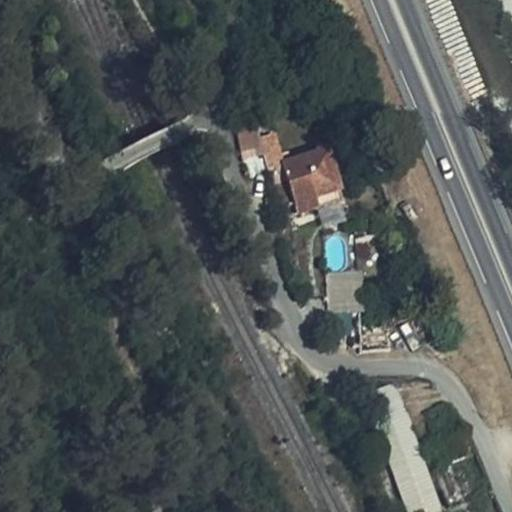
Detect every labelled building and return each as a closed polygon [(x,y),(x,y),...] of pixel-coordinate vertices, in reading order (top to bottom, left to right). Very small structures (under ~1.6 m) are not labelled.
[(239,57),(248,49),(235,35),(226,42),(239,57)] [(247,70),(255,79),(265,72),(258,61),(247,70)] [(241,165),(280,161),(277,132),(238,136),(241,165)] [(297,215),(317,209),(315,200),(340,193),(329,154),(283,168),(297,215)] [(315,200),(317,209),(343,202),(340,193),(315,200)] [(345,299),(346,285),(335,285),(335,304),(345,305),(345,299)] [(357,285),(346,285),(345,299),(358,298),(357,285)] [(368,395),(408,511),(441,511),(409,420),(396,385),(368,395)]
